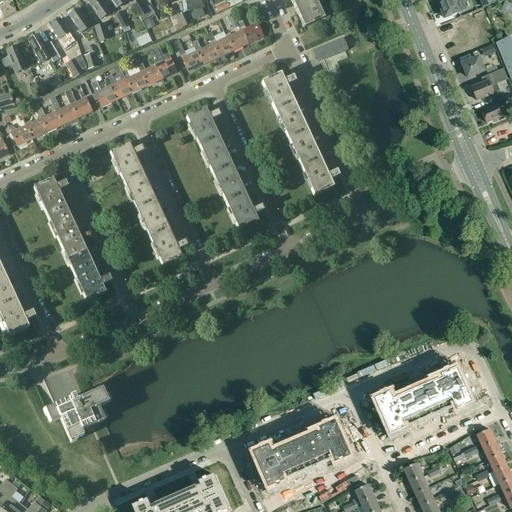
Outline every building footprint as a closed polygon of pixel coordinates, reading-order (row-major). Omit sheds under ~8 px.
[(100,0),(89,0),(88,1),(101,20),(110,13),(100,0)] [(110,0),(113,3),(117,9),(126,3),(124,0),(110,0)] [(139,0),(135,0),(132,2),(140,16),(146,13),(139,0)] [(315,0),(290,0),(304,28),(324,19),(315,0)] [(436,0),(437,1),(436,2),(438,5),(439,6),(441,9),(463,0),(436,0)] [(463,0),(441,9),(442,13),(441,14),(443,17),(444,17),(445,19),(459,13),(467,9),(463,0)] [(227,2),(216,7),(218,12),(229,7),(227,2)] [(511,4),(504,2),(500,11),(511,15),(511,4)] [(90,27),(78,9),(73,12),(72,11),(68,14),(69,15),(68,16),(81,33),(90,27)] [(201,10),(191,15),(194,21),(204,16),(201,10)] [(122,12),(115,15),(123,30),(129,26),(122,12)] [(187,13),(177,17),(182,28),(192,24),(187,13)] [(155,24),(151,18),(144,22),(147,28),(155,24)] [(74,43),(71,38),(72,37),(60,20),(51,26),(55,32),(53,33),(61,45),(63,44),(66,49),(74,43)] [(107,39),(104,29),(102,24),(94,27),(100,42),(107,39)] [(244,27),(241,29),(248,44),(248,43),(257,39),(257,40),(263,37),(257,24),(245,29),(244,27)] [(230,34),(226,36),(233,51),(233,50),(242,46),(242,47),(248,44),(241,29),(240,29),(241,31),(231,36),(230,34)] [(50,55),(38,36),(33,38),(33,37),(29,40),(29,41),(28,41),(41,63),(51,57),(50,55)] [(215,41),(211,42),(218,58),(218,57),(227,53),(227,54),(233,51),(226,36),(225,36),(226,38),(216,43),(215,41)] [(500,55),(511,49),(511,40),(511,38),(496,44),(496,43),(496,44),(500,55)] [(318,62),(344,52),(347,50),(342,39),(313,52),(318,62)] [(197,41),(193,43),(196,49),(203,65),(204,65),(203,64),(212,60),(212,61),(218,58),(211,42),(210,43),(211,45),(201,50),(200,48),(197,41)] [(495,53),(492,45),(482,50),(485,57),(495,53)] [(6,51),(9,57),(3,59),(2,61),(4,67),(6,68),(12,65),(16,74),(26,70),(17,46),(12,49),(11,47),(6,49),(7,50),(6,51)] [(511,49),(500,55),(501,56),(505,66),(511,62),(511,49)] [(154,51),(149,53),(161,80),(162,80),(161,79),(170,75),(170,76),(177,73),(173,66),(170,59),(160,64),(159,62),(155,55),(154,51)] [(203,65),(197,52),(186,57),(185,55),(181,57),(188,73),(189,72),(189,71),(197,67),(197,68),(203,65)] [(145,71),(144,69),(142,63),(141,64),(137,66),(147,87),(146,86),(155,82),(155,83),(161,80),(149,53),(149,54),(150,57),(154,64),(155,66),(145,71)] [(94,54),(83,57),(87,70),(98,67),(94,54)] [(479,58),(463,65),(468,78),(484,72),(479,60),(479,58)] [(74,60),(66,65),(74,79),(82,74),(74,60)] [(130,78),(129,75),(124,78),(132,94),(132,93),(140,89),(140,90),(147,87),(137,66),(137,67),(139,71),(140,73),(130,78)] [(481,79),(483,84),(473,88),(478,101),(494,94),(500,91),(497,84),(508,80),(504,69),(481,79)] [(124,78),(122,74),(112,78),(111,75),(106,78),(117,101),(117,100),(125,96),(126,97),(132,94),(124,78)] [(310,146),(294,111),(278,76),(281,75),(280,74),(261,84),(314,197),(333,188),(333,187),(330,189),(310,146)] [(41,95),(62,85),(57,76),(37,86),(41,95)] [(295,83),(293,77),(283,82),(286,87),(295,83)] [(111,104),(117,101),(106,78),(109,85),(110,87),(100,91),(99,89),(96,82),(91,84),(95,94),(99,102),(102,108),(102,107),(102,106),(110,103),(111,104)] [(64,93),(70,106),(77,118),(85,114),(85,115),(92,112),(86,98),(76,103),(70,90),(64,93)] [(10,94),(0,97),(0,109),(13,105),(10,94)] [(61,110),(60,108),(55,97),(50,100),(56,112),(62,125),(70,121),(70,122),(78,119),(77,118),(70,106),(61,110)] [(44,108),(52,105),(50,100),(42,104),(44,108)] [(503,117),(498,105),(482,111),(488,124),(503,117)] [(205,109),(185,118),(212,175),(239,232),(258,223),(258,222),(255,223),(250,211),(242,196),(239,189),(236,183),(235,180),(232,174),(229,167),(226,161),(223,154),(222,153),(219,146),(216,140),(208,123),(203,111),(205,110),(205,109)] [(45,115),(43,115),(40,117),(41,119),(46,132),(55,128),(56,129),(62,126),(62,125),(56,112),(46,117),(45,115)] [(207,117),(210,122),(220,118),(217,112),(207,117)] [(47,133),(46,132),(41,119),(31,124),(30,122),(25,124),(26,126),(32,138),(40,135),(41,136),(47,133)] [(15,128),(14,129),(10,131),(11,133),(10,133),(17,147),(18,146),(17,145),(25,141),(26,142),(33,139),(32,138),(26,126),(16,130),(15,128)] [(0,157),(2,157),(2,158),(9,155),(2,141),(0,142),(0,157)] [(109,153),(135,210),(162,267),(181,258),(181,257),(178,259),(126,146),(129,145),(128,144),(109,153)] [(143,153),(141,147),(131,152),(134,157),(143,153)] [(339,177),(336,171),(327,175),(329,181),(339,177)] [(81,249),(55,193),(50,181),(53,180),(52,179),(33,188),(43,210),(86,302),(105,293),(102,294),(81,249)] [(67,188),(65,182),(55,187),(58,192),(67,188)] [(264,212),(261,206),(252,211),(254,216),(264,212)] [(177,251),(187,247),(185,241),(175,246),(177,251)] [(0,317),(9,338),(29,328),(26,329),(20,315),(10,294),(0,272),(0,317)] [(108,276),(99,281),(102,286),(111,282),(108,276)] [(25,322),(35,318),(32,312),(23,316),(25,322)] [(384,398),(376,401),(380,410),(383,408),(391,426),(388,427),(392,436),(399,433),(400,433),(403,432),(403,431),(407,429),(404,421),(408,420),(408,421),(450,403),(449,401),(453,400),(458,411),(462,409),(463,410),(466,408),(473,405),(470,396),(466,397),(459,380),(462,378),(458,370),(451,373),(450,373),(447,374),(447,375),(443,377),(445,381),(441,383),(440,381),(399,399),(399,400),(395,401),(392,394),(387,396),(387,395),(384,397),(384,398)] [(84,436),(81,431),(104,421),(98,408),(107,404),(101,390),(78,401),(79,403),(77,403),(74,396),(69,398),(72,405),(71,406),(68,400),(50,407),(42,411),(45,417),(47,416),(51,424),(60,420),(70,442),(70,444),(77,441),(76,439),(84,436)] [(262,451),(255,454),(259,463),(262,461),(269,479),(266,480),(270,489),(278,486),(282,485),(281,484),(286,482),(282,474),(286,473),(287,474),(328,456),(327,454),(331,453),(336,464),(341,462),(341,463),(345,462),(344,461),(352,458),(348,449),(345,450),(337,433),(341,431),(337,423),(329,426),(325,427),(326,428),(321,430),(323,434),(319,436),(318,434),(277,452),(277,453),(273,454),(270,447),(266,449),(266,448),(262,450),(262,451)] [(489,447),(497,444),(490,430),(484,433),(482,434),(477,436),(482,447),(487,445),(489,447)] [(482,447),(489,461),(502,455),(497,444),(489,447),(487,445),(482,447)] [(470,450),(473,455),(478,453),(476,447),(470,450)] [(473,455),(470,450),(464,452),(467,458),(473,455)] [(500,471),(508,468),(502,455),(489,461),(494,472),(499,469),(500,471)] [(404,470),(409,482),(417,478),(418,480),(423,478),(417,464),(412,467),(412,466),(410,467),(410,468),(404,470)] [(438,467),(433,470),(436,475),(441,473),(438,467)] [(494,472),(500,485),(511,479),(511,476),(508,468),(500,471),(499,469),(494,472)] [(430,478),(436,475),(433,470),(427,472),(430,478)] [(481,474),(484,479),(490,477),(487,471),(481,474)] [(484,479),(481,474),(475,476),(478,482),(484,479)] [(141,504),(133,507),(135,511),(199,511),(206,509),(206,508),(210,506),(211,510),(212,511),(227,511),(230,511),(227,502),(226,503),(224,504),(216,486),(218,485),(219,485),(215,476),(208,479),(207,479),(204,480),(204,481),(200,483),(201,485),(202,487),(198,489),(197,487),(156,505),(156,506),(152,508),(152,507),(149,500),(144,502),(141,503),(141,504)] [(409,482),(415,495),(428,489),(423,478),(418,480),(417,478),(409,482)] [(511,479),(500,485),(505,496),(510,494),(511,496),(511,495),(511,479)] [(0,499),(11,485),(5,481),(0,487),(0,499)] [(11,485),(0,499),(0,502),(4,506),(0,510),(0,511),(13,511),(20,504),(11,498),(17,490),(11,485)] [(367,503),(375,499),(368,486),(363,489),(362,488),(360,489),(361,490),(356,492),(361,503),(366,501),(367,503)] [(415,495),(421,506),(428,502),(430,504),(435,502),(428,489),(415,495)] [(450,491),(444,494),(447,500),(452,497),(450,491)] [(441,502),(447,500),(444,494),(439,497),(441,502)] [(492,498),(495,504),(501,501),(498,495),(492,498)] [(489,506),(495,504),(492,498),(487,501),(489,506)] [(366,501),(361,503),(364,511),(376,511),(380,510),(375,499),(367,503),(366,501)] [(423,511),(439,511),(435,502),(430,504),(428,502),(421,506),(423,511)] [(36,511),(40,507),(34,503),(28,511),(20,504),(13,511),(36,511)] [(348,505),(351,511),(356,508),(354,503),(348,505)]
